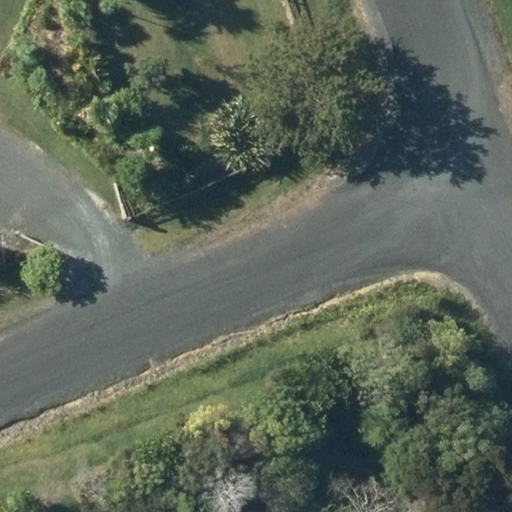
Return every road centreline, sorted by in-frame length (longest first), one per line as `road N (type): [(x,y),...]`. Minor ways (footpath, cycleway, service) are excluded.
road 1 (residential): [(0,356),(481,158)]
road 2 (residential): [(481,158),(423,0)]
